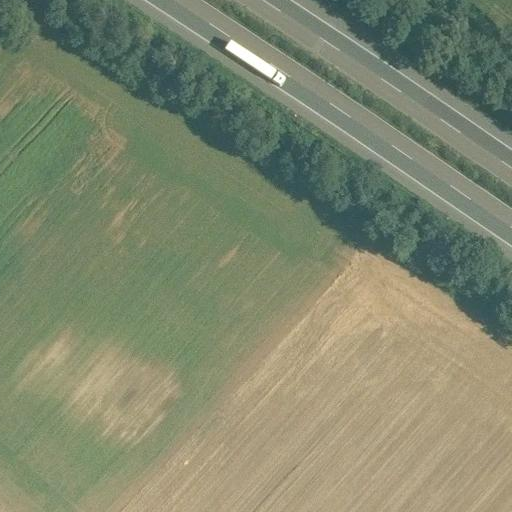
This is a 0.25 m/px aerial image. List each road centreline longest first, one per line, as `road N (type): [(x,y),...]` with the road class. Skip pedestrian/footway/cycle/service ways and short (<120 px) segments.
road 1 (motorway): [(140,0),(511,241)]
road 2 (motorway): [(511,183),(236,0)]
